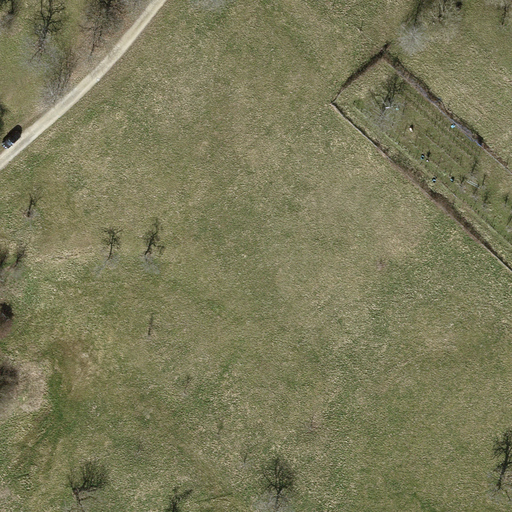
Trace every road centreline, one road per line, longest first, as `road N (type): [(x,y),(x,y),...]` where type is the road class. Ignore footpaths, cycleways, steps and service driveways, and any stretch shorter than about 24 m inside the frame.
road 1 (track): [(168,0),(64,117),(0,167)]
road 2 (track): [(223,511),(62,341)]
